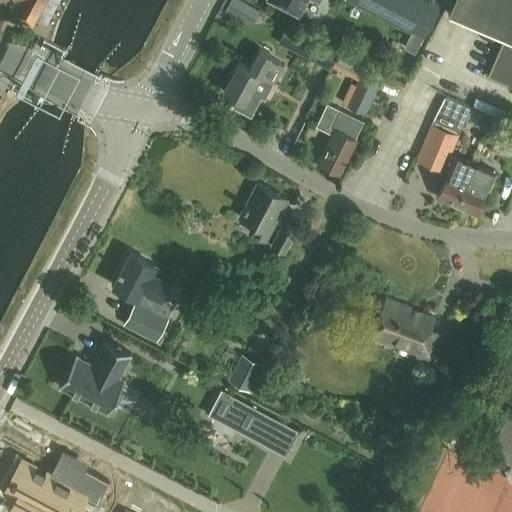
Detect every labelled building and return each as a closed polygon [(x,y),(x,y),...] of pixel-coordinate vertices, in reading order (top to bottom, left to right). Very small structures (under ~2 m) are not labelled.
[(34,26),(47,0),(18,0),(11,14),(34,26)] [(256,25),(263,11),(242,0),(239,0),(233,13),(256,25)] [(271,0),(297,13),(299,14),(299,13),(305,0),(317,0),(319,1),(318,0),(271,0)] [(424,34),(440,4),(432,0),(358,0),(363,2),(414,29),(424,34)] [(488,74),(511,84),(511,0),(454,0),(449,13),(504,37),(488,74)] [(300,53),(328,69),(337,53),(310,37),(300,53)] [(251,90),(260,74),(274,81),(283,63),(270,56),(271,54),(260,48),(250,67),(239,61),(223,89),(240,99),(236,108),(250,116),(261,96),(251,90)] [(363,113),(379,80),(363,72),(347,105),(363,113)] [(446,162),(450,153),(471,107),(446,96),(432,122),(420,152),(446,162)] [(338,171),(360,127),(364,119),(327,101),(316,124),(333,133),(329,135),(327,139),(328,143),(319,161),(338,171)] [(493,150),(511,158),(511,129),(503,125),(493,150)] [(437,182),(442,184),(437,195),(456,203),(473,163),(454,154),(447,169),(449,169),(448,171),(443,169),(440,169),(435,179),(437,182)] [(496,173),(473,163),(456,203),(475,212),(486,186),(490,187),(496,173)] [(265,239),(287,197),(258,182),(240,216),(255,224),(251,232),(265,239)] [(285,252),(296,229),(283,222),(272,245),(285,252)] [(160,296),(168,280),(151,271),(155,264),(128,251),(111,284),(138,297),(143,287),(160,296)] [(431,362),(442,335),(429,331),(435,316),(421,311),(420,313),(410,309),(411,306),(385,297),(375,325),(384,329),(381,336),(383,339),(393,343),(396,341),(420,350),(418,357),(431,362)] [(168,317),(136,300),(125,322),(158,338),(168,317)] [(511,395),(511,310),(484,385),(511,395)] [(104,341),(93,363),(78,354),(76,353),(59,386),(61,387),(61,386),(107,410),(106,411),(108,412),(125,379),(123,378),(118,376),(130,354),(131,352),(105,339),(104,341)] [(262,363),(244,354),(230,380),(248,390),(262,363)] [(299,429),(220,388),(207,413),(208,413),(209,412),(286,452),(285,454),(286,454),(299,429)] [(511,420),(507,418),(492,450),(511,459),(511,420)] [(21,455),(8,480),(23,488),(14,505),(27,511),(60,511),(62,509),(68,511),(74,511),(85,491),(99,498),(110,477),(67,454),(57,474),(21,455)] [(115,487),(105,511),(106,511),(128,511),(129,511),(148,511),(152,502),(115,487)]
